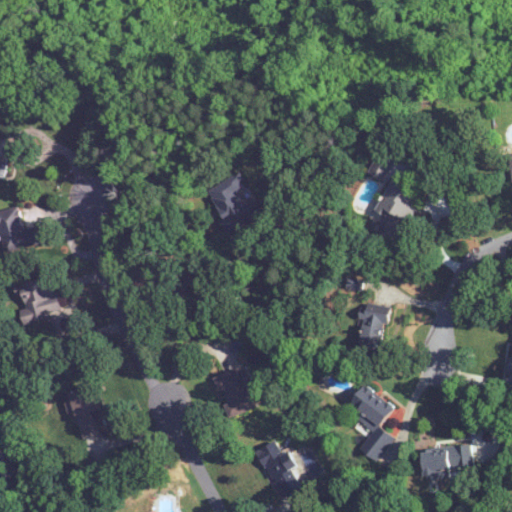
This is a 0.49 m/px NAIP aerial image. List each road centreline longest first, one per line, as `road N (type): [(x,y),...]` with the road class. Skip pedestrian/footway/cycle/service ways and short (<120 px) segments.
road 1 (residential): [(90,196),(101,276),(221,511)]
road 2 (residential): [(511,236),(464,265),(441,322),(438,360)]
